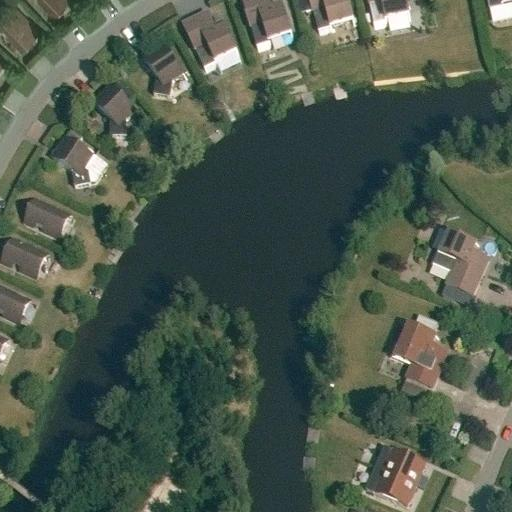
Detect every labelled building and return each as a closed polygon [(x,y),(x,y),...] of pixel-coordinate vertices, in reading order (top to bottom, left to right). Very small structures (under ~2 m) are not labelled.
[(35,0),(52,17),(69,0),(35,0)] [(268,0),(253,0),(242,4),(250,31),(251,31),(258,54),(271,50),(269,45),(291,38),(283,11),(273,14),(268,0)] [(313,15),(315,23),(319,39),(332,35),(331,30),(353,24),(346,0),(308,0),(313,15)] [(367,0),(369,8),(369,7),(374,32),(387,29),(386,23),(409,19),(405,0),(367,0)] [(511,0),(487,0),(491,16),(504,14),(502,8),(511,5),(511,0)] [(11,6),(0,17),(0,31),(20,52),(38,35),(11,6)] [(207,17),(183,28),(195,54),(206,76),(218,70),(216,65),(236,55),(225,30),(215,34),(207,17)] [(156,83),(154,99),(170,102),(173,86),(183,78),(163,49),(143,63),(156,83)] [(126,125),(135,115),(110,90),(93,107),(110,124),(110,141),(126,141),(126,125)] [(71,134),(65,142),(77,150),(82,141),(71,134)] [(87,172),(94,161),(77,150),(65,142),(52,162),(72,175),(75,191),(91,188),(87,172)] [(35,203),(24,226),(59,242),(70,219),(35,203)] [(471,256),(475,247),(449,236),(440,257),(434,254),(429,267),(452,277),(447,289),(472,300),(488,264),(471,256)] [(12,242),(1,265),(37,281),(47,259),(12,242)] [(0,290),(0,317),(20,327),(30,304),(0,290)] [(419,320),(414,331),(434,340),(439,328),(419,320)] [(389,360),(412,370),(407,382),(433,393),(448,357),(430,349),(434,340),(414,331),(408,329),(399,350),(394,348),(389,360)] [(384,476),(416,490),(425,469),(393,455),(384,476)] [(384,476),(374,498),(407,511),(416,490),(384,476)] [(429,481),(421,478),(417,489),(424,492),(429,481)]
